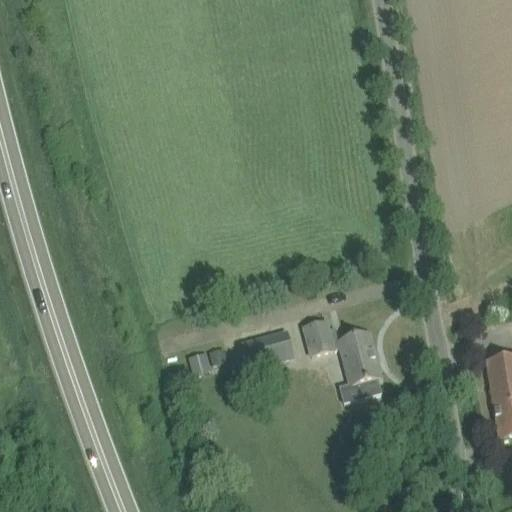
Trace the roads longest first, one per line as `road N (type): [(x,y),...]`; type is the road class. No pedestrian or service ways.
road 1 (unclassified): [(473,511),(390,0)]
road 2 (primary): [(123,511),(24,223),(0,126)]
